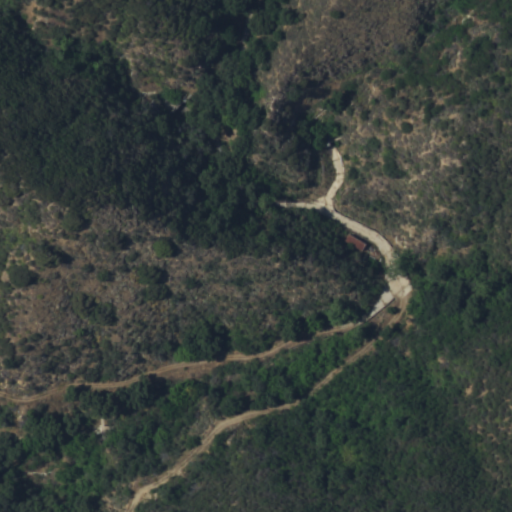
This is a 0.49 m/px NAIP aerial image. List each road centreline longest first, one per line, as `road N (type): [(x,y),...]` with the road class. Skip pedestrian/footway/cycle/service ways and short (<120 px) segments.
road 1 (track): [(126,511),(211,428),(293,402),(386,324),(403,300),(383,246),(361,228),(322,210),(237,202)]
road 2 (track): [(341,328),(255,356),(202,358),(103,384),(66,383),(24,399),(0,393)]
